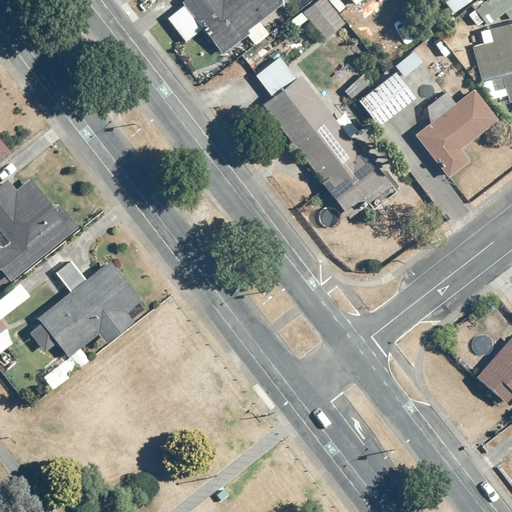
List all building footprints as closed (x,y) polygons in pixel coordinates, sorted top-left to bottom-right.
[(184,0),(183,1),(223,54),(251,33),(249,30),(285,3),(282,0),(184,0)] [(344,23),(326,0),(315,0),(301,11),(323,39),(344,23)] [(443,0),(454,13),(470,0),(443,0)] [(483,0),(479,0),(465,9),(477,29),(495,18),(483,0)] [(493,42),(473,47),(483,80),(503,75),(510,103),(511,102),(511,21),(489,28),(493,42)] [(414,96),(393,71),(357,100),(377,126),(414,96)] [(302,73),(262,104),(351,216),(391,185),(302,73)] [(431,122),(414,135),(449,180),(472,162),(462,149),(501,120),(476,87),(456,103),(447,90),(427,106),(431,122)] [(0,162),(11,153),(0,138),(0,162)] [(54,210),(30,180),(17,190),(7,178),(0,183),(0,245),(1,247),(0,247),(0,271),(10,284),(79,228),(60,205),(54,210)] [(57,272),(71,291),(37,318),(42,324),(30,333),(46,353),(58,344),(69,358),(101,333),(108,343),(136,321),(130,313),(145,301),(112,260),(86,280),(71,261),(57,272)] [(0,318),(29,295),(18,281),(0,295),(0,318)] [(511,340),(509,338),(473,381),(506,408),(511,400),(511,340)]
